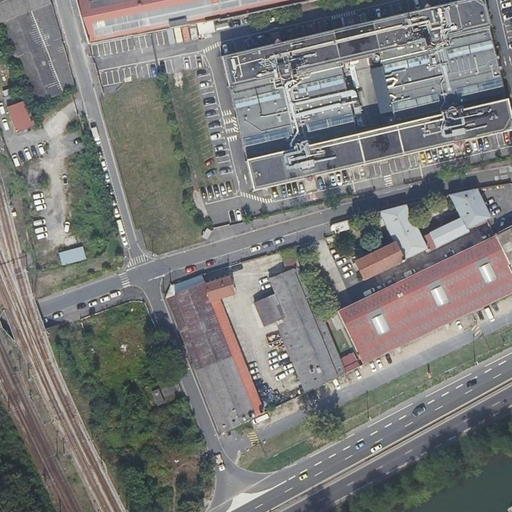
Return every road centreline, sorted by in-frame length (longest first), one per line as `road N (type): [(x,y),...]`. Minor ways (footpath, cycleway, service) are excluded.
road 1 (unclassified): [(144,273),(345,210),(511,173)]
road 2 (unclassified): [(62,0),(144,273)]
road 3 (primary): [(299,511),(511,395)]
road 4 (primary): [(511,368),(304,481)]
road 5 (unclassified): [(144,273),(217,453)]
road 6 (unclassified): [(0,324),(144,273)]
